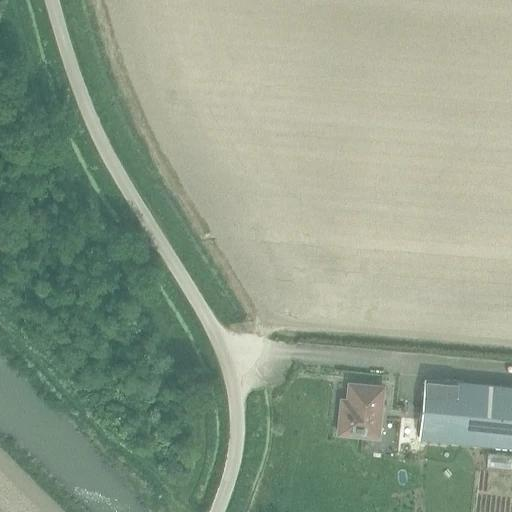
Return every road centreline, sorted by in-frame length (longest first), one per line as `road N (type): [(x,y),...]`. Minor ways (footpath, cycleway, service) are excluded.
road 1 (tertiary): [(214,511),(237,425),(230,361),(88,123),(50,0)]
road 2 (unknown): [(230,361),(511,368)]
